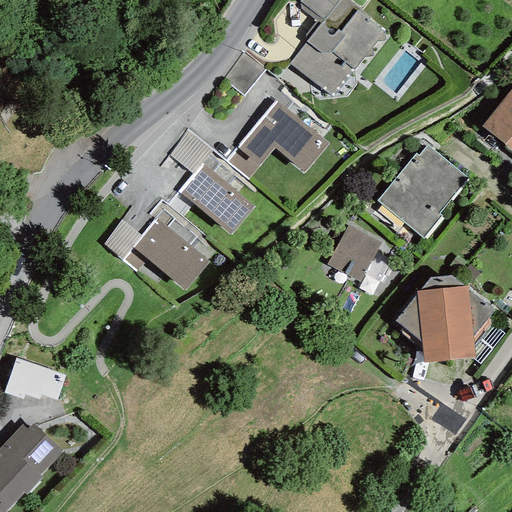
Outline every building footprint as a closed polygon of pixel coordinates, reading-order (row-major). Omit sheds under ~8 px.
[(385,30),(348,0),(299,0),(323,19),(288,63),(310,79),(302,89),(318,98),(347,95),(355,85),(353,70),(364,55),(373,53),(371,45),(377,39),(385,38),(385,30)] [(264,70),(243,53),(223,77),(243,94),(264,70)] [(511,84),(482,123),(511,144),(511,84)] [(327,142),(276,100),(226,160),(248,178),(274,145),(304,170),(327,142)] [(211,149),(187,131),(170,153),(194,171),(211,149)] [(415,152),(377,200),(423,237),(442,213),(439,211),(467,176),(427,144),(418,155),(415,152)] [(254,205),(203,162),(179,190),(230,234),(254,205)] [(208,260),(156,217),(141,235),(121,259),(136,272),(148,258),(185,288),(208,260)] [(141,235),(120,219),(102,245),(121,259),(141,235)] [(380,241),(348,225),(328,264),(360,281),(380,241)] [(430,275),(396,318),(423,338),(424,359),(474,354),(473,333),(493,308),(451,273),(430,275)] [(60,372),(10,360),(1,395),(50,408),(60,372)] [(22,422),(0,446),(0,511),(1,511),(56,453),(22,422)]
